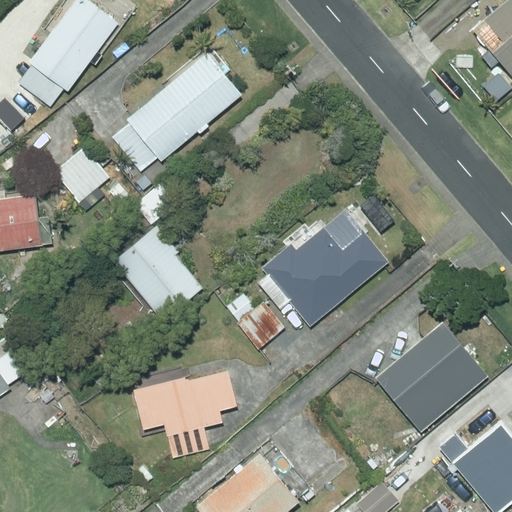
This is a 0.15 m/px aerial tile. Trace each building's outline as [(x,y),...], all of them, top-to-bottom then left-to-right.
[(39,60),(23,81),(59,107),(126,19),(100,0),(81,0),(37,59),(39,60)] [(511,0),(492,0),(463,24),(506,76),(511,70),(511,0)] [(214,121),(250,92),(216,50),(135,116),(169,157),(206,127),(209,130),(216,124),(214,121)] [(91,144),(60,169),(84,200),(116,175),(91,144)] [(112,187),(122,200),(131,192),(121,180),(112,187)] [(103,188),(86,203),(90,208),(108,193),(103,188)] [(0,248),(59,241),(56,214),(48,216),(44,192),(12,196),(11,189),(0,190),(0,248)] [(377,200),(362,213),(382,238),(398,225),(377,200)] [(269,265),(275,271),(266,279),(287,305),(296,298),(317,324),(396,259),(352,206),(304,247),(299,241),(269,265)] [(121,258),(170,318),(211,285),(162,225),(121,258)] [(244,319),(241,322),(249,332),(276,310),(268,300),(260,306),(249,291),(232,304),(244,319)] [(453,318),(385,376),(431,428),(498,372),(453,318)] [(111,357),(91,372),(101,385),(121,370),(111,357)] [(0,360),(0,397),(17,385),(0,360)] [(195,374),(144,386),(153,427),(173,422),(180,455),(216,446),(211,424),(231,419),(228,408),(246,403),(238,367),(195,376),(195,374)] [(378,412),(362,426),(393,460),(409,446),(378,412)] [(511,505),(511,420),(479,448),(466,431),(450,444),(505,511),(511,505)] [(329,436),(312,451),(339,484),(357,469),(329,436)] [(310,495),(272,450),(207,504),(213,511),(292,511),(309,499),(314,505),(322,498),(315,491),(310,495)] [(439,511),(461,493),(448,479),(427,498),(438,511),(439,511)] [(389,480),(364,500),(373,511),(389,511),(405,500),(389,480)]
